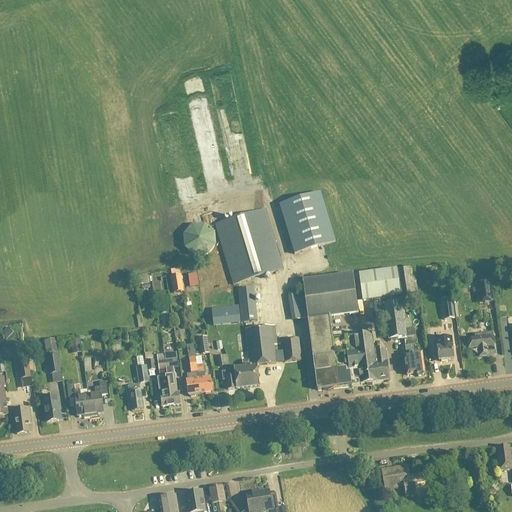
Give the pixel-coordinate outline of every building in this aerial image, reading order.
[(320,195),(279,207),(294,256),(335,243),(320,195)] [(215,226),(233,286),(283,271),(265,211),(215,226)] [(182,236),(183,249),(193,258),(206,256),(215,246),(214,234),(204,225),(191,226),(182,236)] [(403,320),(401,306),(417,303),(413,271),(396,273),(400,299),(373,302),(376,325),(386,324),(388,341),(414,338),(414,331),(411,331),(409,319),(403,320)] [(400,299),(396,273),(396,272),(358,277),(362,304),(373,302),(400,299)] [(193,290),(201,288),(199,275),(190,277),(193,290)] [(308,322),(329,319),(358,315),(352,276),(303,283),(308,322)] [(170,278),(173,294),(183,293),(180,277),(170,278)] [(478,306),(496,303),(493,283),(475,285),(478,306)] [(253,289),(237,291),(241,324),(257,322),(253,289)] [(441,302),(443,322),(453,321),(451,301),(441,302)] [(213,327),(240,324),(238,308),(212,311),(213,327)] [(332,341),(329,319),(308,322),(313,359),(312,359),(317,392),(351,387),(349,370),(335,372),(331,341),(332,341)] [(241,369),(244,390),(259,388),(257,367),(276,365),(276,364),(284,363),(284,364),(301,362),(298,339),(281,341),(283,352),(274,353),(274,347),(276,346),(274,327),(245,331),(249,362),(242,363),(242,369),(241,369)] [(13,334),(7,329),(0,336),(5,342),(13,334)] [(487,357),(487,356),(487,354),(495,352),(492,335),(474,337),(475,341),(467,342),(467,339),(461,340),(462,351),(468,350),(478,349),(479,358),(487,357)] [(371,336),(332,341),(331,341),(335,372),(349,370),(386,365),(384,351),(373,353),(371,336)] [(207,339),(200,339),(202,355),(209,354),(207,339)] [(437,350),(438,363),(453,360),(452,348),(451,348),(450,340),(443,341),(444,349),(437,350)] [(79,341),(70,342),(71,350),(80,349),(79,341)] [(418,355),(416,341),(404,342),(405,348),(404,348),(406,357),(404,357),(406,377),(415,376),(415,377),(416,376),(417,378),(422,378),(422,377),(423,376),(424,375),(421,355),(418,355)] [(167,378),(168,386),(167,387),(168,397),(169,408),(180,406),(179,395),(177,395),(174,377),(173,370),(178,369),(177,361),(176,354),(164,356),(167,378)] [(57,356),(46,357),(49,376),(60,374),(57,356)] [(167,387),(168,386),(167,378),(166,378),(163,356),(156,357),(158,372),(159,379),(157,380),(161,409),(169,408),(168,397),(167,387)] [(220,368),(228,366),(226,356),(218,358),(220,368)] [(26,357),(16,359),(19,380),(29,379),(26,357)] [(200,396),(195,359),(195,358),(189,359),(190,368),(191,376),(187,376),(188,382),(186,382),(188,397),(189,397),(190,399),(194,398),(196,396),(200,396)] [(201,358),(195,359),(200,396),(212,394),(210,379),(205,380),(204,374),(203,374),(201,358)] [(155,372),(153,362),(146,363),(148,373),(155,372)] [(349,370),(351,387),(360,386),(377,384),(389,382),(387,368),(386,365),(349,370)] [(148,384),(146,368),(137,369),(139,385),(148,384)] [(241,369),(233,370),(234,377),(230,377),(229,373),(222,374),(224,382),(226,381),(228,391),(236,390),(236,391),(244,390),(241,369)] [(95,396),(87,397),(90,418),(97,418),(97,416),(103,415),(101,397),(107,397),(106,384),(99,385),(99,389),(94,390),(95,396)] [(128,392),(129,393),(132,413),(143,411),(140,391),(139,391),(138,387),(138,386),(128,388),(128,392)] [(90,418),(87,397),(80,398),(79,391),(74,392),(73,388),(66,389),(68,402),(75,401),(77,418),(83,418),(83,419),(90,418)] [(43,411),(44,411),(46,425),(61,422),(58,407),(59,407),(58,397),(41,400),(43,411)] [(31,425),(29,409),(13,412),(16,436),(29,434),(28,425),(31,425)] [(511,469),(509,448),(496,450),(499,473),(511,471),(511,469)] [(382,472),(385,491),(394,490),(394,486),(404,484),(406,498),(434,493),(431,474),(407,478),(406,468),(382,472)] [(215,506),(215,511),(221,511),(220,505),(224,504),(221,489),(209,492),(212,506),(215,506)] [(486,496),(491,500),(496,493),(491,489),(486,496)] [(257,494),(259,511),(277,511),(277,505),(271,506),(268,492),(257,494)] [(193,494),(196,511),(204,511),(202,493),(193,494)] [(196,511),(193,494),(185,496),(187,511),(196,511)] [(259,511),(257,494),(245,496),(248,511),(244,511),(259,511)] [(177,511),(175,498),(166,499),(167,506),(168,510),(168,511),(177,511)] [(168,511),(168,510),(167,506),(166,499),(158,500),(159,511),(168,511)]
